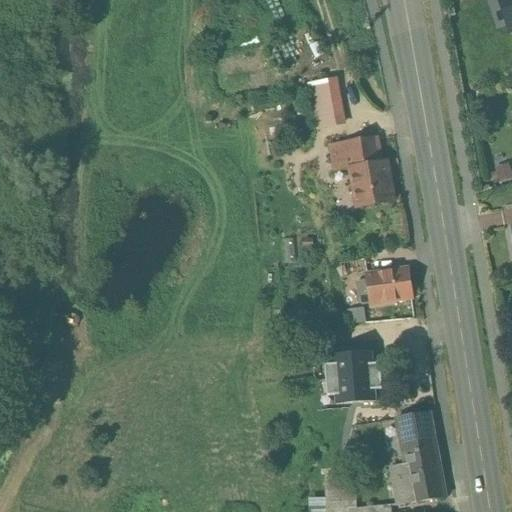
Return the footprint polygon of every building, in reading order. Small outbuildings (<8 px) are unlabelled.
[(511,0),(500,0),(497,1),(507,33),(511,31),(511,0)] [(313,83),(324,130),(350,123),(339,77),(313,83)] [(350,169),(381,163),(376,139),(332,147),(336,172),(350,169)] [(357,207),(394,202),(388,162),(381,163),(350,169),(357,207)] [(496,180),(511,178),(511,164),(494,166),(496,180)] [(354,261),(356,277),(380,274),(377,257),(354,261)] [(380,274),(356,277),(361,306),(412,298),(408,270),(380,274)] [(371,380),(369,355),(329,358),(331,383),(371,380)] [(373,405),(371,380),(331,383),(333,408),(373,405)] [(399,507),(445,498),(429,413),(397,419),(406,465),(392,468),(399,507)] [(391,511),(391,506),(349,511),(349,475),(327,475),(327,511),(391,511)]
